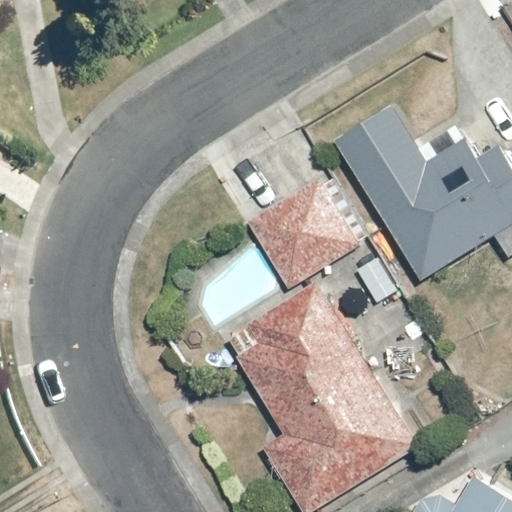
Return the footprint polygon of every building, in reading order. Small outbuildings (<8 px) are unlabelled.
[(0,0),(0,11),(10,0),(0,0)] [(395,102),(338,137),(424,278),(511,224),(511,157),(502,141),(480,155),(468,135),(429,158),(395,102)] [(374,240),(334,172),(255,219),(295,287),(374,240)] [(287,430),(265,444),(306,511),(309,511),(420,444),(318,280),(252,321),(263,339),(239,353),(287,430)] [(511,511),(511,495),(478,475),(461,505),(444,495),(426,497),(415,511),(511,511)]
